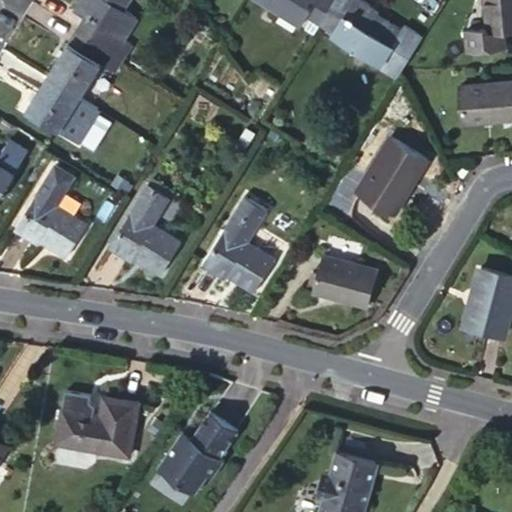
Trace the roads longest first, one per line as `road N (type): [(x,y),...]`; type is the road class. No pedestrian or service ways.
road 1 (residential): [(0,301),(187,332),(372,381)]
road 2 (residential): [(372,381),(481,190),(511,174)]
road 3 (unknown): [(215,511),(316,366)]
road 4 (residential): [(372,381),(511,416)]
